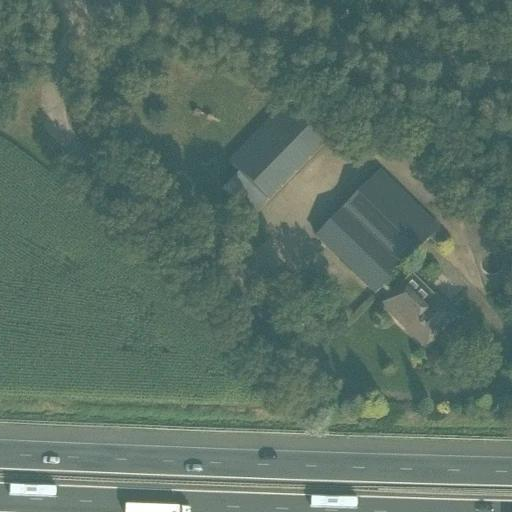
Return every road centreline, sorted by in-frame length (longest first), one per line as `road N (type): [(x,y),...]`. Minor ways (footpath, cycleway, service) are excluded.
road 1 (motorway): [(511,470),(0,452)]
road 2 (unclassified): [(511,67),(228,33),(106,0)]
road 3 (motorway): [(0,495),(369,511)]
